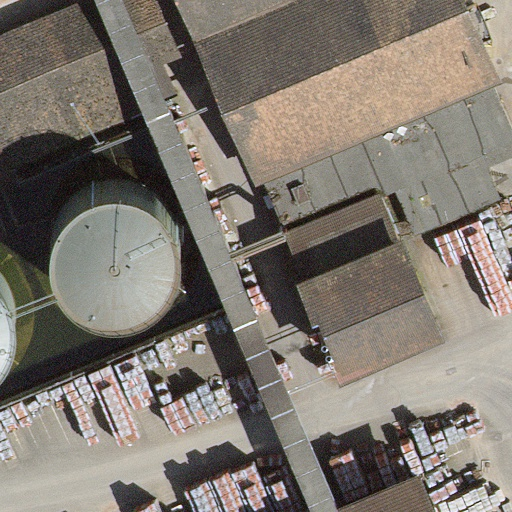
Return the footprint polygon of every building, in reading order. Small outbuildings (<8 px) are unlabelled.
[(193,0),(349,368),(439,330),(392,218),(511,167),(511,82),(477,0),(193,0)] [(66,23),(0,50),(0,173),(110,128),(66,23)] [(110,193),(99,198),(81,213),(68,236),(66,259),(71,280),(83,299),(99,312),(120,319),(146,318),(167,309),(178,301),(191,282),(196,264),(195,241),(184,217),(168,201),(154,194),(132,190),(110,193)] [(0,379),(8,373),(21,354),(26,336),(25,314),(14,290),(0,275),(0,379)] [(436,511),(423,480),(347,511),(436,511)]
